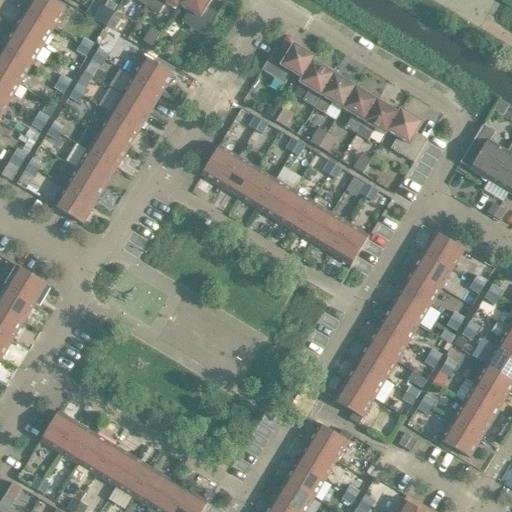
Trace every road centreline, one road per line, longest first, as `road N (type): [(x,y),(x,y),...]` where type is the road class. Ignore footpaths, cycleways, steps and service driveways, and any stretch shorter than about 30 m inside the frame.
road 1 (residential): [(430,191),(464,133),(450,106),(274,1)]
road 2 (residential): [(247,493),(43,369)]
road 3 (residential): [(362,304),(162,180)]
road 4 (residential): [(247,493),(362,304)]
road 5 (residential): [(162,180),(274,1)]
road 6 (residential): [(362,304),(430,191)]
